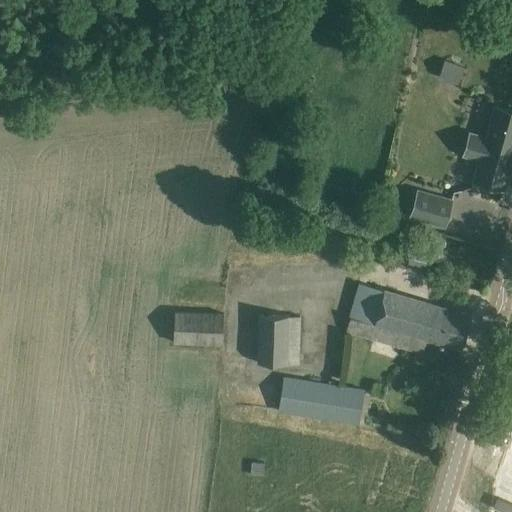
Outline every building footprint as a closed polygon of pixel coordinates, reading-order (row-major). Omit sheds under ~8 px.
[(440,59),(435,77),(455,83),(460,65),(440,59)] [(511,156),(511,110),(505,109),(495,106),(487,134),(473,130),(466,153),(480,157),(474,180),(503,188),(511,156)] [(453,200),(416,190),(409,216),(445,226),(453,200)] [(431,248),(411,243),(405,269),(425,273),(431,248)] [(471,315),(359,282),(345,331),(423,353),(426,338),(461,348),(471,315)] [(174,312),(173,343),(222,345),(222,344),(223,313),(174,312)] [(298,363),(299,315),(259,314),(257,362),(298,363)] [(283,377),(278,410),(358,423),(364,389),(283,377)] [(282,479),(272,511),(346,511),(350,499),(313,488),(317,475),(290,467),(286,480),(282,479)]
